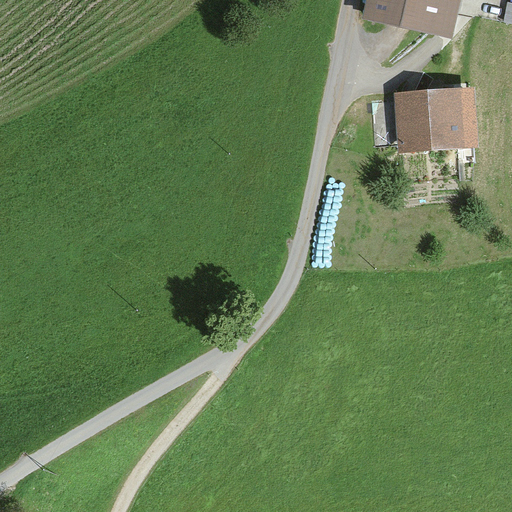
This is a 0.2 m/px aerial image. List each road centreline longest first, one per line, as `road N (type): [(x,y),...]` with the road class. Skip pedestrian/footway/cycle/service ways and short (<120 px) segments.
road 1 (unclassified): [(0,483),(234,347),(274,307),(296,263),(352,0)]
road 2 (track): [(234,347),(149,457),(119,511)]
